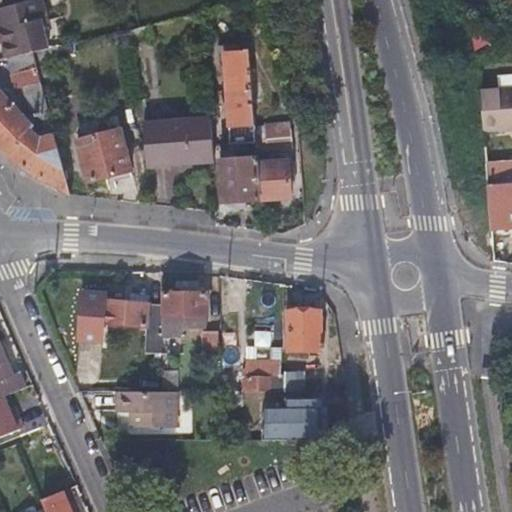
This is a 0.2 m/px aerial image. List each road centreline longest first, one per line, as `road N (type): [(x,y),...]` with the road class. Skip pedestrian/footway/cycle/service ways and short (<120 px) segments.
road 1 (residential): [(0,232),(304,257),(371,273)]
road 2 (residential): [(0,249),(112,511)]
road 3 (secondary): [(328,0),(376,258)]
road 4 (secondary): [(430,253),(378,0)]
road 5 (secondary): [(470,511),(435,290)]
road 6 (secondary): [(383,301),(408,511)]
